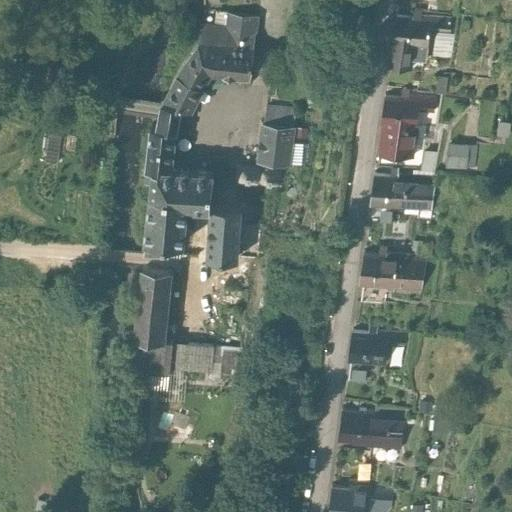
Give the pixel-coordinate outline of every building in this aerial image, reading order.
[(413,49),(427,51),(431,22),(451,24),(453,11),(422,7),(422,9),(398,6),(391,57),(412,60),(413,49)] [(201,47),(219,49),(216,80),(251,84),(259,16),(232,13),(232,15),(230,28),(216,26),(203,25),(201,47)] [(217,13),(216,26),(230,28),(232,15),(217,13)] [(196,47),(184,68),(210,84),(212,80),(216,80),(219,49),(201,47),(196,47)] [(184,68),(177,79),(206,95),(210,84),(184,68)] [(206,95),(177,79),(165,101),(184,111),(194,116),(206,95)] [(383,114),(386,114),(418,119),(420,103),(435,105),(437,92),(410,88),(410,90),(387,86),(383,114)] [(269,98),(267,126),(288,128),(291,100),(269,98)] [(165,101),(162,107),(183,113),(184,111),(165,101)] [(183,113),(162,107),(161,112),(158,126),(181,129),(182,117),(183,113)] [(429,121),(418,119),(386,114),(381,145),(424,152),(429,121)] [(267,126),(262,125),(258,164),(284,167),(288,128),(267,126)] [(181,129),(158,126),(157,134),(179,138),(181,129)] [(174,171),(179,138),(157,134),(151,133),(146,175),(154,176),(169,177),(169,171),(174,171)] [(481,136),(452,133),(449,157),(479,162),(481,136)] [(400,169),(375,166),(372,195),(432,203),(436,171),(400,166),(400,169)] [(154,176),(150,209),(190,213),(210,215),(210,209),(214,175),(174,171),(169,171),(169,177),(154,176)] [(281,177),(238,173),(236,189),(279,193),(281,177)] [(148,232),(188,236),(190,213),(150,209),(148,232)] [(239,266),(243,211),(210,209),(210,215),(207,264),(239,266)] [(186,256),(188,236),(148,232),(145,258),(168,260),(169,254),(186,256)] [(423,283),(428,245),(417,243),(416,249),(388,246),(388,248),(365,245),(361,275),(423,283)] [(167,342),(173,273),(143,271),(137,339),(167,342)] [(376,328),(354,324),(350,354),(385,358),(388,338),(404,340),(406,328),(376,324),(376,328)] [(167,342),(137,339),(134,363),(141,364),(141,372),(169,375),(169,371),(214,376),(213,383),(242,386),(246,350),(167,342)] [(402,439),(407,403),(388,400),(387,405),(366,402),(366,406),(343,402),(339,432),(380,438),(380,436),(402,439)] [(364,511),(365,508),(368,482),(355,480),(355,483),(332,481),(329,510),(330,510),(329,511),(364,511)] [(386,484),(368,482),(365,508),(386,511),(393,502),(394,490),(386,484)]
